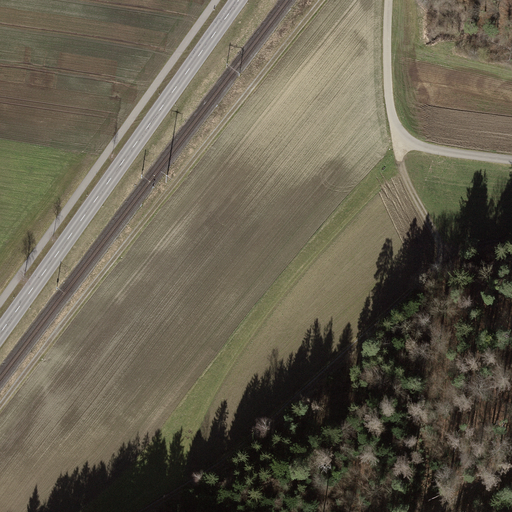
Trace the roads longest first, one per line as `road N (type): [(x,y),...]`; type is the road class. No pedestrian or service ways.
road 1 (track): [(0,416),(323,0)]
road 2 (secondary): [(239,0),(0,333)]
road 3 (track): [(447,257),(310,389),(140,511)]
road 4 (track): [(389,0),(396,140)]
road 5 (track): [(396,140),(447,257)]
